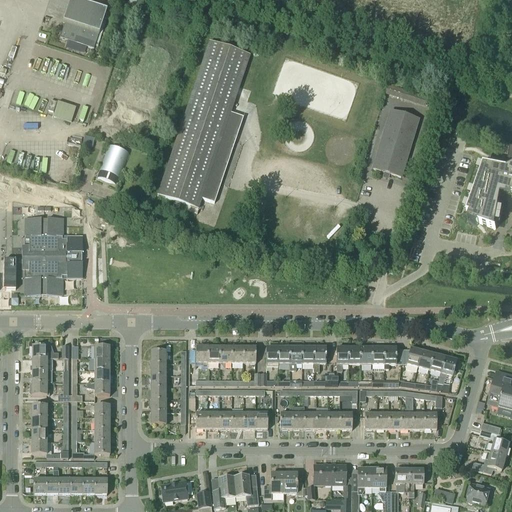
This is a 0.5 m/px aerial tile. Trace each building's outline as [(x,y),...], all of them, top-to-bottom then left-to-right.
[(93,51),(95,46),(107,10),(77,0),(70,0),(62,25),(64,25),(60,39),(93,51)] [(206,48),(158,198),(174,203),(173,207),(179,209),(181,205),(187,207),(185,212),(196,216),(201,200),(215,205),(241,124),(228,119),(247,61),(206,48)] [(384,96),(425,108),(428,99),(387,86),(384,96)] [(53,114),(56,104),(50,102),(47,112),(53,114)] [(70,124),(71,124),(76,110),(58,104),(53,118),(54,118),(70,124)] [(416,123),(388,115),(372,173),(383,177),(382,180),(387,181),(388,178),(399,181),(416,123)] [(101,165),(102,165),(99,172),(99,173),(104,175),(114,179),(119,181),(119,180),(120,180),(129,155),(108,147),(105,157),(104,157),(101,165)] [(467,212),(466,214),(469,215),(467,221),(477,227),(478,225),(495,231),(496,230),(495,230),(496,224),(497,217),(498,210),(501,196),(503,187),(511,188),(511,194),(511,196),(511,148),(510,148),(509,151),(506,170),(483,166),(483,167),(481,174),(474,192),(472,199),(469,206),(467,212)] [(22,261),(22,271),(29,271),(29,277),(26,277),(25,294),(29,298),(37,298),(37,294),(50,294),(50,298),(55,298),(58,298),(62,294),(62,280),(82,281),(82,262),(80,262),(80,259),(82,259),(82,240),(63,240),(62,226),(59,222),(30,222),(26,225),(26,242),(29,242),(29,249),(22,249),(22,258),(24,258),(24,261),(22,261)] [(3,262),(3,292),(10,292),(11,292),(15,292),(15,262),(3,262)] [(499,269),(499,272),(511,275),(511,264),(501,262),(500,265),(499,269)] [(41,349),(32,349),(32,350),(29,350),(29,357),(32,357),(32,361),(57,361),(57,356),(53,356),(49,346),(50,346),(40,346),(41,346),(41,349)] [(208,349),(208,365),(208,371),(212,371),(212,365),(213,366),(219,366),(220,349),(219,349),(219,347),(212,347),(212,349),(208,349)] [(271,350),(266,350),(266,370),(278,370),(278,350),(278,348),(271,348),(271,350)] [(295,348),(295,350),(290,350),(290,373),(296,374),(296,367),(302,367),(302,365),(302,350),(302,348),(295,348)] [(337,350),(336,350),(336,375),(342,375),(342,367),(348,367),(348,350),(348,348),(341,348),(341,349),(341,350),(337,350)] [(372,367),(373,367),(383,367),(384,367),(384,350),(384,348),(377,348),(377,350),(372,350),(372,367)] [(94,349),(94,362),(109,362),(110,349),(94,349)] [(200,369),(200,365),(208,365),(208,349),(195,349),(195,365),(195,369),(200,369)] [(219,366),(231,366),(231,349),(220,349),(219,366)] [(231,366),(243,366),(243,350),(231,349),(231,366)] [(256,350),(243,350),(243,366),(256,366),(256,350)] [(290,350),(278,350),(278,370),(278,367),(290,367),(289,373),(290,373),(290,350)] [(302,367),(314,367),(314,364),(314,350),(302,350),(302,365),(302,367)] [(326,350),(314,350),(314,364),(314,367),(326,367),(326,350)] [(348,367),(360,367),(360,350),(348,350),(348,367)] [(360,367),(372,367),(372,350),(360,350),(360,367)] [(396,350),(384,350),(384,367),(383,367),(383,372),(388,372),(388,367),(396,367),(396,350)] [(422,354),(410,350),(406,367),(407,367),(406,370),(410,371),(411,368),(417,370),(422,354)] [(151,354),(151,366),(166,366),(166,354),(151,354)] [(417,370),(429,373),(433,357),(422,354),(417,370)] [(438,355),(437,358),(433,357),(429,373),(440,376),(445,360),(444,360),(445,357),(438,355)] [(443,387),(446,378),(452,379),(454,371),(456,372),(458,365),(456,364),(456,363),(445,360),(440,376),(437,389),(436,389),(435,391),(437,392),(437,394),(448,396),(449,388),(443,387)] [(32,361),(32,373),(51,373),(51,361),(32,361)] [(94,362),(94,374),(109,374),(109,362),(94,362)] [(151,366),(151,378),(166,378),(166,366),(151,366)] [(51,373),(32,373),(32,385),(47,385),(52,385),(52,373),(51,373)] [(94,374),(94,386),(109,386),(109,374),(94,374)] [(488,406),(498,409),(511,412),(511,392),(510,391),(511,383),(511,379),(496,375),(488,406)] [(266,376),(261,376),(261,389),(266,389),(279,389),(279,386),(277,386),(277,384),(266,384),(266,376)] [(325,384),(314,384),(314,389),(331,389),(331,376),(325,376),(325,384)] [(337,376),(331,376),(331,389),(347,389),(347,387),(349,387),(349,384),(337,384),(337,376)] [(151,378),(151,390),(166,390),(166,378),(151,378)] [(58,404),(63,404),(68,404),(70,404),(70,398),(68,398),(68,384),(66,384),(66,386),(63,386),(63,398),(58,398),(58,404)] [(70,404),(71,404),(77,404),(82,404),(82,398),(77,398),(77,384),(74,384),(74,386),(72,386),(72,398),(70,398),(70,404)] [(47,385),(32,385),(32,386),(31,386),(30,387),(30,392),(31,393),(32,393),(32,398),(49,398),(49,392),(47,392),(47,385)] [(87,391),(94,391),(94,398),(109,398),(109,386),(94,386),(87,386),(87,391)] [(151,390),(150,403),(166,403),(166,390),(151,390)] [(412,417),(412,400),(412,396),(400,394),(400,399),(405,399),(406,414),(406,417),(401,417),(401,433),(413,433),(412,417)] [(150,403),(150,415),(166,415),(166,403),(150,403)] [(485,406),(478,405),(476,414),(481,416),(481,413),(483,413),(485,406)] [(32,408),(31,420),(47,420),(47,408),(32,408)] [(94,421),(109,421),(109,408),(91,408),(91,413),(94,413),(94,421)] [(340,433),(340,417),(340,413),(333,413),(333,417),(328,417),(328,433),(340,433)] [(166,427),(166,415),(150,415),(150,427),(166,427)] [(196,432),(208,432),(208,416),(196,416),(196,432)] [(208,432),(220,432),(220,416),(208,416),(208,432)] [(220,432),(232,432),(232,416),(220,416),(220,432)] [(232,432),(244,432),(244,416),(232,416),(232,432)] [(244,432),(255,432),(255,416),(244,416),(244,432)] [(268,416),(255,416),(255,432),(268,432),(268,416)] [(365,433),(377,433),(377,417),(365,416),(365,433)] [(280,432),(292,433),(292,417),(280,417),(280,432)] [(292,433),(304,433),(304,417),(292,417),(292,433)] [(304,417),(304,433),(316,433),(316,417),(304,417)] [(316,433),(328,433),(328,417),(316,417),(316,433)] [(352,417),(340,417),(340,433),(352,433),(352,417)] [(377,433),(389,433),(389,417),(377,417),(377,433)] [(389,433),(401,433),(401,417),(389,417),(389,433)] [(413,433),(424,433),(424,417),(412,417),(413,433)] [(437,417),(424,417),(424,433),(437,433),(437,417)] [(31,420),(31,432),(46,432),(47,420),(31,420)] [(94,421),(94,433),(109,433),(109,421),(94,421)] [(482,426),(480,432),(498,437),(500,431),(482,426)] [(31,432),(31,444),(46,444),(46,432),(31,432)] [(68,444),(68,432),(63,432),(63,442),(59,442),(59,444),(60,444),(68,444)] [(483,453),(487,454),(487,455),(504,459),(508,446),(498,443),(500,438),(498,437),(480,432),(478,439),(493,443),(492,447),(485,445),(483,453)] [(94,433),(94,445),(109,445),(109,433),(94,433)] [(60,456),(46,456),(46,444),(31,444),(31,457),(46,457),(46,461),(60,461),(60,456)] [(84,461),(84,455),(76,455),(76,444),(72,444),(72,461),(84,461)] [(94,457),(109,457),(109,445),(94,445),(94,457)] [(487,455),(483,468),(473,465),(471,472),(489,477),(491,470),(500,473),(504,459),(487,455)] [(331,468),(314,468),(314,488),(332,488),(331,468)] [(346,468),(331,468),(332,488),(346,488),(346,468)] [(358,472),(358,494),(358,497),(359,497),(361,497),(364,492),(364,490),(372,490),(372,472),(358,472)] [(386,472),(372,472),(372,490),(379,490),(378,495),(379,497),(382,504),(385,504),(385,494),(385,490),(386,490),(386,472)] [(409,472),(395,472),(395,486),(397,494),(397,495),(398,495),(409,495),(409,472)] [(423,472),(409,472),(409,495),(414,495),(414,487),(423,487),(423,472)] [(53,473),(53,481),(46,481),(46,497),(58,497),(58,481),(58,473),(53,473)] [(272,497),(284,497),(285,476),(272,475),(272,488),(265,488),(264,501),(272,501),(272,497)] [(297,476),(285,476),(284,497),(297,497),(297,500),(303,500),(304,486),(297,486),(297,476)] [(249,478),(233,479),(235,500),(246,499),(247,509),(258,507),(257,489),(250,490),(249,478)] [(225,511),(225,501),(235,500),(233,479),(218,481),(218,482),(219,493),(212,493),(214,511),(225,511)] [(33,497),(46,497),(46,481),(33,481),(33,497)] [(58,497),(70,497),(70,482),(58,481),(58,497)] [(70,497),(82,497),(82,482),(70,482),(70,497)] [(82,497),(94,497),(94,482),(82,482),(82,497)] [(107,482),(94,482),(94,497),(107,497),(107,482)] [(164,503),(164,505),(188,501),(185,484),(177,485),(177,486),(162,488),(163,497),(161,497),(162,503),(164,503)] [(484,509),(489,492),(470,486),(470,487),(466,486),(462,501),(466,503),(465,503),(484,509)] [(315,490),(307,490),(308,503),(316,503),(315,490)] [(352,490),(344,490),(343,503),(352,503),(352,495),(352,490)] [(197,497),(199,511),(211,509),(209,495),(197,497)] [(420,495),(417,510),(424,511),(426,496),(420,495)]
